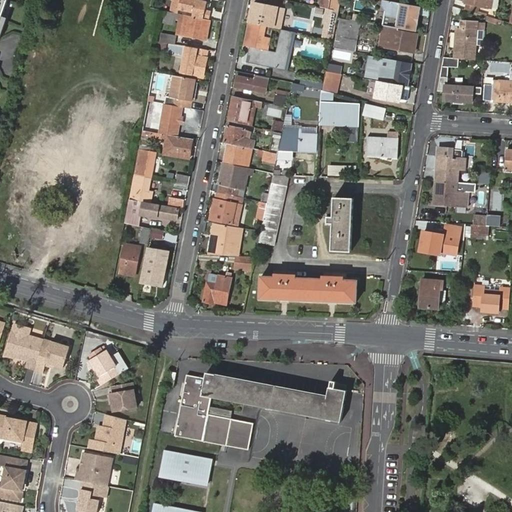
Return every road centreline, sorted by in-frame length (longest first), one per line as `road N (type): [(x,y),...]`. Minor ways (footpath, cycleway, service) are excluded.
road 1 (residential): [(237,0),(171,326)]
road 2 (residential): [(388,337),(422,121)]
road 3 (secondary): [(388,337),(171,326)]
road 4 (residential): [(0,382),(70,403),(48,511)]
road 5 (secondary): [(171,326),(0,279)]
road 6 (residential): [(388,337),(374,511)]
road 7 (secondary): [(511,346),(388,337)]
road 8 (residential): [(443,0),(422,121)]
